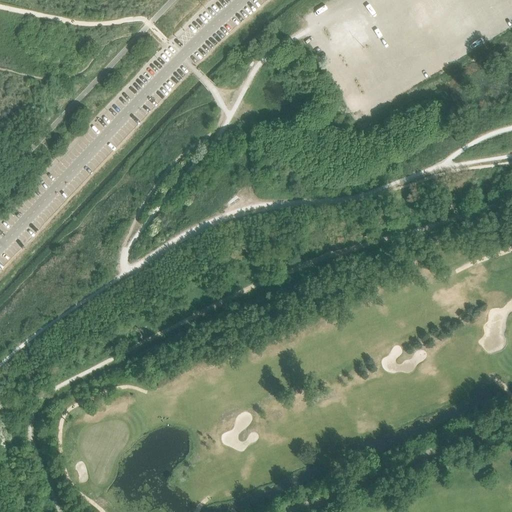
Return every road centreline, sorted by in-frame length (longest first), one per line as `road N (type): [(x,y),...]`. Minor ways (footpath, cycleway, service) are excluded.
road 1 (unclassified): [(243,0),(0,248)]
road 2 (unknown): [(200,0),(166,43),(124,34),(81,72),(53,79),(0,68)]
